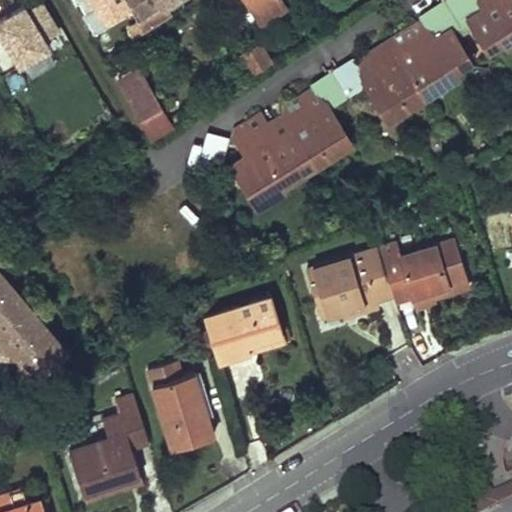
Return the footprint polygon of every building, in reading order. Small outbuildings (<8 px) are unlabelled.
[(52,47),(46,37),(60,29),(44,0),(32,0),(0,17),(0,42),(1,44),(0,43),(0,66),(3,73),(52,47)] [(74,0),(76,2),(79,1),(85,12),(96,5),(106,23),(109,21),(114,31),(128,23),(135,35),(143,30),(126,0),(74,0)] [(126,0),(143,30),(169,13),(165,6),(174,0),(126,0)] [(246,0),(259,21),(284,6),(280,0),(246,0)] [(447,27),(452,37),(460,31),(441,0),(440,0),(437,2),(452,25),(447,27)] [(441,0),(460,31),(473,25),(467,15),(459,19),(446,0),(441,0)] [(511,0),(446,0),(459,19),(467,15),(473,25),(479,34),(494,34),(511,23),(511,0)] [(422,16),(388,36),(419,85),(452,66),(448,60),(456,55),(458,47),(452,37),(447,27),(452,25),(437,2),(419,12),(422,16)] [(419,85),(388,36),(355,58),(352,55),(336,65),(350,88),(367,78),(374,91),(373,97),(379,97),(380,100),(391,94),(400,97),(419,85)] [(259,43),(242,52),(253,69),(269,60),(259,43)] [(448,60),(452,66),(465,58),(458,47),(456,55),(448,60)] [(345,91),(350,88),(336,65),(331,68),(345,91)] [(151,137),(171,126),(138,67),(118,79),(151,137)] [(342,93),(345,91),(331,68),(327,70),(342,93)] [(281,103),(276,113),(304,157),(324,144),(327,133),(339,126),(337,123),(340,118),(333,116),(325,104),(342,93),(327,70),(309,82),(311,84),(281,103)] [(289,167),(304,157),(276,113),(260,123),(253,112),(233,124),(229,126),(228,137),(243,160),(237,164),(236,162),(228,167),(235,177),(245,171),(251,181),(241,186),(249,200),(265,190),(266,174),(285,162),(289,167)] [(308,162),(346,139),(339,126),(327,133),(324,144),(304,157),(289,167),(285,162),(266,174),(265,190),(249,200),(253,205),(277,190),(274,184),(308,162)] [(217,167),(222,139),(206,136),(201,164),(217,167)] [(396,236),(378,242),(393,291),(394,297),(413,291),(429,286),(431,292),(468,281),(454,234),(401,250),(396,236)] [(377,297),(393,291),(378,242),(306,265),(321,314),(341,306),(377,297)] [(0,353),(18,354),(18,374),(38,375),(71,348),(0,263),(0,353)] [(429,286),(413,291),(418,305),(434,300),(431,292),(429,286)] [(272,293),(205,314),(219,359),(252,350),(249,339),(283,330),(272,293)] [(377,297),(341,306),(344,313),(379,303),(377,297)] [(283,330),(249,339),(252,350),(285,338),(283,330)] [(179,360),(149,369),(172,446),(190,441),(215,434),(196,371),(183,374),(179,360)] [(133,390),(116,395),(120,409),(103,415),(109,433),(69,445),(83,488),(141,470),(133,443),(149,439),(133,390)] [(141,470),(83,488),(87,498),(117,488),(144,479),(141,470)] [(511,483),(492,493),(486,481),(462,491),(470,511),(481,511),(511,498),(511,483)] [(0,511),(46,511),(42,496),(27,501),(22,486),(0,492),(0,511)]
